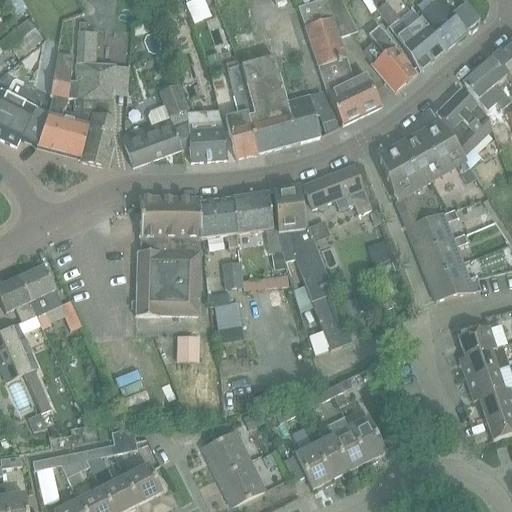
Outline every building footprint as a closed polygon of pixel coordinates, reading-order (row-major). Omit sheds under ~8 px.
[(25,0),(33,11),(45,4),(42,0),(25,0)] [(271,0),(276,8),(293,0),(292,0),(271,0)] [(315,0),(317,3),(298,10),(305,30),(303,31),(323,86),(322,87),(342,129),(381,110),(366,79),(351,86),(337,43),(356,37),(338,0),(315,0)] [(405,0),(412,12),(424,6),(420,0),(405,0)] [(419,22),(421,24),(444,55),(468,35),(471,37),(478,31),(476,28),(479,26),(458,0),(450,0),(444,5),(442,3),(419,22)] [(376,11),(416,71),(419,76),(444,55),(421,24),(408,35),(387,4),(376,11)] [(11,51),(18,60),(43,41),(28,22),(0,44),(0,49),(5,55),(11,51)] [(112,25),(93,24),(92,56),(111,56),(112,25)] [(375,44),(364,53),(375,67),(372,69),(394,96),(415,78),(394,52),(396,51),(378,30),(369,38),(375,44)] [(511,44),(491,62),(506,79),(511,86),(511,44)] [(73,59),(57,56),(56,56),(48,101),(53,102),(51,107),(46,120),(37,149),(81,160),(89,128),(83,127),(61,121),(66,102),(70,77),(73,59)] [(261,64),(242,70),(255,119),(249,121),(258,157),(296,147),(286,107),(273,61),(261,64)] [(496,87),(506,79),(491,62),(463,86),(486,114),(497,105),(502,111),(510,104),(496,87)] [(89,128),(81,160),(80,165),(108,172),(113,153),(107,152),(111,136),(110,136),(113,124),(111,123),(112,100),(113,100),(114,69),(76,67),(73,117),(85,119),(83,127),(89,128)] [(122,141),(133,171),(181,154),(169,120),(184,115),(190,113),(180,87),(179,87),(172,68),(163,71),(169,91),(159,95),(163,108),(150,113),(148,119),(152,130),(122,141)] [(255,119),(242,70),(227,74),(239,119),(225,123),(236,163),(258,157),(249,121),(255,119)] [(461,93),(436,117),(442,124),(439,126),(462,162),(492,132),(488,121),(461,93)] [(20,142),(37,149),(46,120),(0,96),(0,142),(16,150),(20,142)] [(319,97),(286,107),(296,147),(320,141),(315,121),(318,120),(326,138),(336,132),(319,97)] [(189,135),(184,115),(169,120),(181,154),(189,150),(190,166),(227,164),(224,133),(189,135)] [(413,140),(408,142),(403,145),(404,146),(378,160),(397,209),(405,206),(413,203),(411,197),(413,195),(409,189),(453,165),(460,177),(469,173),(462,162),(439,126),(414,141),(413,140)] [(371,214),(354,170),(303,190),(312,214),(345,201),(349,210),(354,208),(358,219),(371,214)] [(279,247),(281,255),(285,266),(295,263),(330,355),(352,346),(301,213),(299,191),(272,196),(279,247)] [(265,234),(268,257),(281,255),(279,247),(272,196),(251,200),(232,202),(237,242),(241,242),(240,237),(265,234)] [(200,243),(200,207),(200,203),(140,201),(140,255),(136,254),(136,256),(138,256),(136,318),(135,318),(135,319),(159,320),(159,319),(198,319),(200,243)] [(238,250),(237,242),(232,202),(200,207),(200,243),(227,239),(228,251),(238,250)] [(405,206),(410,217),(410,218),(418,214),(413,203),(405,206)] [(397,209),(402,220),(410,217),(405,206),(397,209)] [(406,232),(416,257),(452,243),(446,226),(457,222),(454,214),(442,218),(442,217),(422,225),(414,229),(406,232)] [(410,218),(414,229),(422,225),(418,214),(410,218)] [(402,220),(406,232),(414,229),(410,218),(410,217),(402,220)] [(416,257),(426,281),(462,267),(455,251),(467,246),(464,238),(452,243),(416,257)] [(223,267),(225,292),(243,290),(241,265),(223,267)] [(462,267),(426,281),(435,305),(480,295),(477,280),(468,283),(462,267)] [(34,274),(20,281),(42,329),(43,331),(52,327),(51,326),(46,315),(60,309),(62,308),(44,270),(38,273),(34,274)] [(17,328),(18,329),(21,338),(24,337),(42,329),(20,281),(0,290),(0,305),(5,317),(15,312),(21,326),(17,328)] [(228,301),(234,340),(258,336),(251,298),(228,301)] [(52,411),(35,373),(39,371),(24,337),(21,338),(18,329),(7,334),(25,377),(41,416),(47,430),(57,426),(51,412),(52,411)] [(459,363),(496,351),(489,330),(458,340),(465,361),(459,363)] [(25,377),(7,334),(0,337),(0,358),(10,383),(25,377)] [(178,340),(177,365),(198,366),(198,341),(178,340)] [(459,363),(466,384),(497,373),(496,373),(509,368),(503,349),(496,352),(496,351),(459,363)] [(466,384),(473,404),(510,392),(509,391),(503,393),(497,373),(466,384)] [(185,381),(170,386),(174,397),(189,392),(185,381)] [(346,382),(329,391),(333,399),(350,390),(346,382)] [(479,403),(486,423),(511,414),(511,390),(509,391),(510,392),(473,404),(473,405),(479,403)] [(329,391),(310,400),(314,408),(333,399),(329,391)] [(310,400),(293,409),(297,417),(314,408),(310,400)] [(297,417),(293,409),(274,418),(278,426),(297,417)] [(511,414),(486,423),(493,444),(511,437),(511,414)] [(47,430),(41,416),(28,421),(34,434),(47,432),(47,430)] [(367,421),(349,430),(367,465),(368,469),(375,466),(373,462),(385,456),(367,421)] [(203,452),(216,480),(249,464),(235,436),(225,441),(220,429),(203,436),(209,449),(203,452)] [(349,430),(330,439),(350,478),(357,475),(356,471),(367,465),(349,430)] [(114,449),(108,450),(110,459),(137,453),(133,432),(111,436),(114,449)] [(330,439),(313,448),(331,483),(342,478),(343,482),(350,478),(330,439)] [(331,483),(313,448),(295,456),(313,493),(324,487),(326,490),(333,487),(331,483)] [(83,455),(85,464),(86,464),(110,459),(108,450),(83,455)] [(83,455),(57,460),(59,470),(60,469),(65,481),(77,476),(88,470),(85,464),(83,455)] [(0,463),(1,470),(1,472),(22,470),(20,460),(0,463)] [(34,475),(59,470),(57,460),(32,465),(34,475)] [(249,464),(216,480),(231,511),(264,495),(249,464)] [(148,468),(124,480),(138,508),(162,496),(148,468)] [(124,480),(100,492),(109,511),(130,511),(138,508),(124,480)] [(109,511),(100,492),(77,503),(80,511),(109,511)] [(26,511),(25,498),(4,501),(5,511),(26,511)] [(80,511),(77,503),(59,511),(80,511)]
